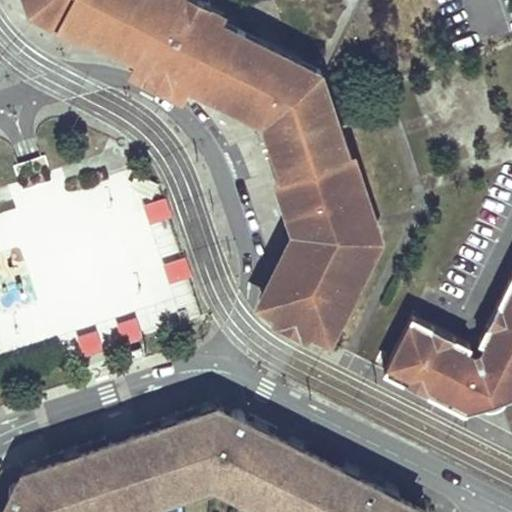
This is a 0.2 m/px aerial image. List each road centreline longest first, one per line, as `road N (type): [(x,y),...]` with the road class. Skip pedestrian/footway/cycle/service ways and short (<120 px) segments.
road 1 (residential): [(216,367),(241,309),(247,265),(220,165),(149,87),(118,76),(68,75)]
road 2 (tertiary): [(216,367),(490,501)]
road 3 (tertiary): [(0,432),(179,371),(216,367)]
